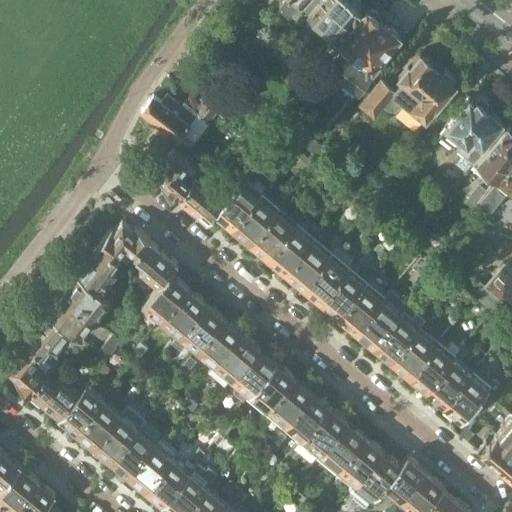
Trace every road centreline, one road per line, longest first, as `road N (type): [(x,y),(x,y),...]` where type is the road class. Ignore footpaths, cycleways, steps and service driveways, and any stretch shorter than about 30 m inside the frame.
road 1 (residential): [(511,511),(96,162)]
road 2 (residential): [(96,162),(211,0)]
road 3 (residential): [(0,290),(96,162)]
road 4 (residential): [(119,511),(0,411)]
